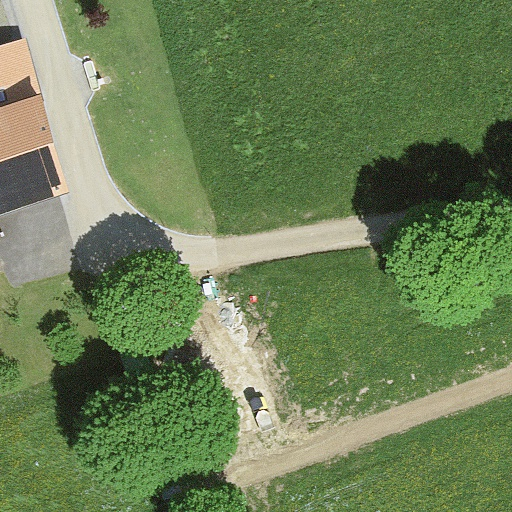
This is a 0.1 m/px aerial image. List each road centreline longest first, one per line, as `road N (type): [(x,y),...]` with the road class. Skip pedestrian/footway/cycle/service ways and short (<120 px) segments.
road 1 (unclassified): [(25,0),(90,203),(106,228),(136,249),(197,259),(511,213)]
road 2 (track): [(197,259),(277,451),(511,378)]
